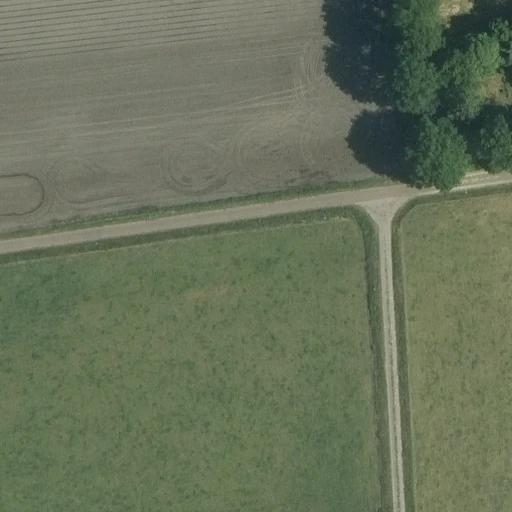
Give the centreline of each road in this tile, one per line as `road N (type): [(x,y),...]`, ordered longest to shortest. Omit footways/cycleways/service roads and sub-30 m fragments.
road 1 (unclassified): [(0,249),(385,193)]
road 2 (unclassified): [(401,511),(385,193)]
road 3 (unclassified): [(385,193),(511,176)]
